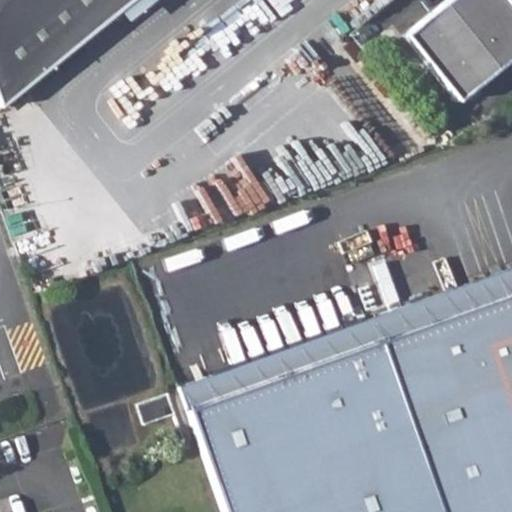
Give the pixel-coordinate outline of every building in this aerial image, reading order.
[(0,0),(0,105),(0,107),(127,0),(0,0)] [(445,0),(402,36),(454,102),(511,55),(511,13),(501,0),(445,0)] [(511,266),(176,386),(184,410),(511,292),(511,266)] [(511,511),(511,292),(184,410),(220,511),(511,511)] [(166,392),(134,403),(142,423),(173,413),(166,392)]
